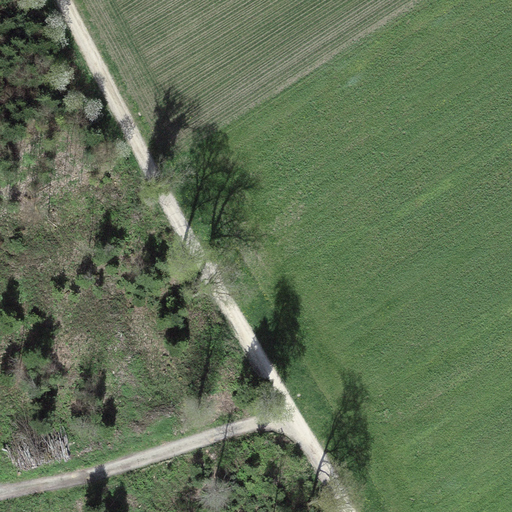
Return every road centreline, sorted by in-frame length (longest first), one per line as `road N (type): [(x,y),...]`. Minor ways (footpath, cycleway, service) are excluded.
road 1 (track): [(55,0),(278,420)]
road 2 (track): [(0,497),(160,460),(278,420)]
